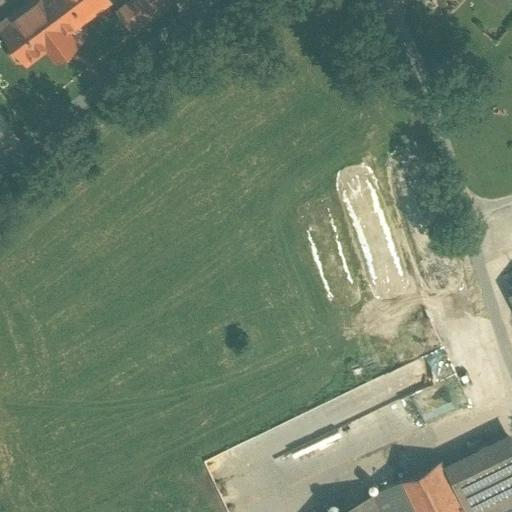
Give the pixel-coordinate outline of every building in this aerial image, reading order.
[(114,9),(107,0),(35,0),(0,24),(0,30),(26,68),(46,54),(56,69),(81,52),(72,38),(114,9)] [(0,0),(0,12),(11,5),(7,0),(0,0)] [(177,10),(170,0),(130,0),(114,11),(134,40),(177,10)] [(484,0),(497,10),(505,0),(484,0)] [(444,348),(398,370),(424,426),(470,405),(444,348)] [(511,511),(511,432),(379,497),(386,511),(511,511)] [(381,511),(374,497),(342,511),(381,511)]
